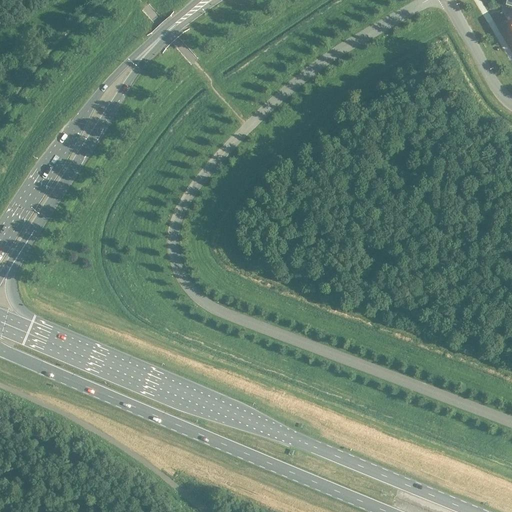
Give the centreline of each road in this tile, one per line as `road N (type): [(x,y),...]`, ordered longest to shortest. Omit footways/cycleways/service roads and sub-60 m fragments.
road 1 (unclassified): [(511,423),(222,313),(177,270),(173,239),(198,179),(305,75),(426,0)]
road 2 (unknown): [(511,377),(223,261),(214,249),(218,222),(276,156),(275,146),(195,63)]
road 3 (trunk): [(483,511),(37,332)]
road 4 (trunk): [(0,349),(397,511)]
road 5 (secondary): [(18,253),(134,72),(218,0)]
road 6 (secondary): [(199,0),(100,92),(0,236)]
road 7 (tertiary): [(447,0),(511,106)]
